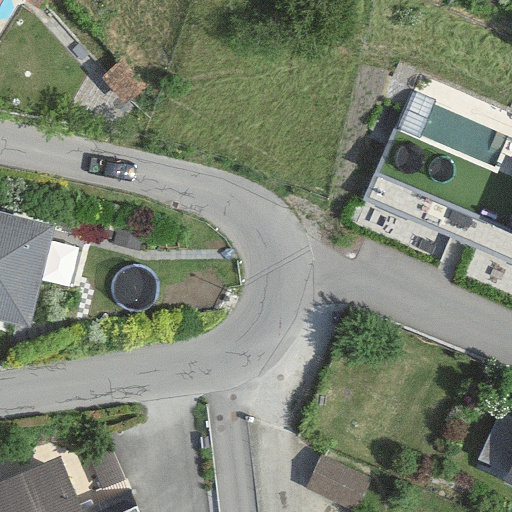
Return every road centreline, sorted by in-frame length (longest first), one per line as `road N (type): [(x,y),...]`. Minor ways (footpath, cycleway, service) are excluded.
road 1 (residential): [(0,395),(234,357),(274,323),(282,262)]
road 2 (residential): [(282,262),(259,211),(193,185),(0,145)]
road 3 (residential): [(282,262),(511,347)]
road 4 (unknown): [(234,357),(232,511)]
